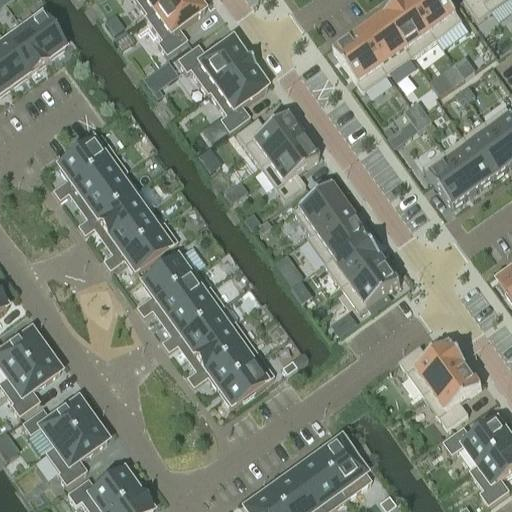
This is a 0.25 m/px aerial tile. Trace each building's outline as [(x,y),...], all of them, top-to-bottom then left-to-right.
[(12,0),(0,0),(0,3),(4,9),(14,2),(12,0)] [(121,0),(123,2),(125,0),(130,0),(145,20),(146,21),(174,0),(121,0)] [(145,20),(143,22),(161,46),(157,49),(166,61),(186,46),(178,35),(204,16),(192,0),(174,0),(146,21),(145,20)] [(442,0),(413,0),(407,4),(436,45),(443,55),(469,37),(461,27),(442,0)] [(510,0),(462,0),(460,1),(478,26),(511,1),(510,0)] [(407,4),(383,22),(412,63),(436,45),(407,4)] [(18,31),(21,35),(22,34),(46,67),(47,67),(64,54),(38,17),(20,30),(18,31)] [(383,22),(358,39),(387,80),(412,63),(383,22)] [(21,35),(5,47),(28,80),(27,81),(28,81),(29,81),(46,68),(47,67),(46,67),(22,34),(21,35)] [(358,39),(333,57),(362,98),(387,80),(358,39)] [(197,51),(176,66),(185,79),(189,76),(207,100),(209,99),(208,98),(250,68),(245,62),(245,63),(231,44),(205,63),(197,51)] [(0,78),(11,93),(27,81),(28,80),(5,47),(0,50),(0,78)] [(465,63),(454,70),(457,74),(464,84),(475,76),(465,63)] [(250,68),(208,98),(209,99),(225,122),(219,126),(228,138),(248,124),(240,112),(266,94),(253,75),(254,74),(250,68)] [(457,74),(450,79),(457,89),(464,84),(457,74)] [(0,100),(11,93),(0,78),(0,100)] [(468,91),(461,96),(468,106),(475,101),(468,91)] [(461,96),(454,101),(462,111),(468,106),(461,96)] [(417,108),(411,112),(418,122),(424,117),(417,108)] [(411,112),(404,117),(411,127),(418,122),(411,112)] [(511,121),(506,113),(484,129),(511,166),(511,121)] [(424,117),(418,122),(425,132),(431,127),(424,117)] [(256,125),(235,140),(260,174),(302,143),(286,120),(264,136),(256,125)] [(418,122),(411,127),(418,137),(425,132),(418,122)] [(484,129),(464,143),(493,184),(511,170),(511,166),(484,129)] [(57,172),(67,186),(70,191),(113,160),(100,142),(57,172)] [(302,143),(260,174),(283,207),(304,192),(296,181),(318,165),(302,143)] [(443,158),(472,199),(493,184),(464,143),(443,158)] [(443,158),(422,173),(451,214),(472,199),(443,158)] [(73,195),(83,208),(124,179),(124,180),(126,178),(113,160),(70,191),(67,186),(60,192),(66,200),(73,195)] [(83,208),(92,222),(95,226),(136,196),(124,180),(124,179),(83,208)] [(329,190),(292,217),(309,241),(310,242),(347,215),(329,190)] [(59,205),(66,200),(60,192),(53,197),(59,205)] [(149,214),(136,196),(95,226),(92,222),(85,227),(91,235),(98,230),(108,243),(149,214)] [(161,231),(149,214),(108,243),(118,257),(120,261),(161,232),(161,231)] [(309,241),(305,244),(306,245),(324,269),(364,240),(347,215),(310,242),(309,241)] [(84,240),(91,235),(85,227),(78,232),(84,240)] [(163,229),(161,231),(161,232),(120,261),(118,257),(110,262),(116,270),(123,265),(134,279),(176,248),(163,229)] [(364,240),(324,269),(341,294),(382,265),(381,263),(365,241),(364,240)] [(141,289),(151,303),(154,307),(195,278),(182,260),(141,289)] [(109,275),(116,270),(110,262),(103,267),(109,275)] [(382,265),(341,294),(359,319),(400,290),(382,265)] [(511,276),(498,287),(511,306),(511,276)] [(157,311),(166,325),(207,296),(207,295),(195,278),(154,307),(151,303),(144,308),(150,317),(157,311)] [(166,325),(176,338),(179,342),(214,317),(215,318),(222,313),(209,293),(207,295),(207,296),(166,325)] [(142,322),(150,317),(144,308),(136,313),(142,322)] [(182,347),(192,360),(226,335),(226,334),(215,318),(214,317),(179,342),(176,338),(169,343),(175,352),(182,347)] [(192,360),(201,373),(204,378),(247,347),(234,329),(226,334),(226,335),(192,360)] [(0,377),(5,384),(5,385),(44,357),(30,337),(2,357),(0,354),(0,377)] [(168,357),(175,352),(169,343),(162,349),(168,357)] [(259,364),(247,347),(204,378),(201,373),(194,379),(200,387),(207,382),(217,395),(259,364)] [(423,351),(399,368),(423,401),(466,371),(452,351),(452,352),(450,349),(431,362),(423,351)] [(45,356),(44,357),(5,385),(5,384),(0,387),(0,394),(12,410),(10,411),(18,423),(39,408),(31,398),(59,378),(55,372),(56,371),(54,368),(47,358),(45,356)] [(273,383),(259,364),(217,395),(230,414),(273,383)] [(281,374),(285,380),(295,373),(291,367),(281,374)] [(466,371),(423,401),(447,435),(471,418),(463,406),(481,393),(466,372),(466,371)] [(193,392),(200,387),(194,379),(187,384),(193,392)] [(39,435),(52,453),(52,454),(91,426),(77,406),(49,426),(42,416),(21,430),(29,442),(39,435)] [(78,467),(106,447),(102,441),(103,440),(101,437),(94,427),(93,425),(92,425),(91,426),(52,454),(52,453),(44,459),(45,460),(59,479),(57,480),(65,492),(86,477),(78,467)] [(464,434),(443,449),(452,461),(464,453),(477,472),(478,472),(511,447),(511,446),(498,427),(472,445),(464,434)] [(4,438),(0,440),(0,453),(10,446),(4,438)] [(327,454),(315,463),(345,506),(370,488),(339,445),(330,452),(329,451),(326,454),(327,454)] [(477,472),(469,477),(484,497),(480,500),(488,511),(489,511),(509,498),(501,486),(511,478),(511,447),(478,472),(477,472)] [(300,474),(291,480),(314,511),(336,511),(345,506),(315,463),(303,471),(302,471),(299,473),(300,474)] [(80,508),(82,511),(115,511),(137,497),(122,476),(94,496),(87,486),(66,501),(75,511),(80,508)] [(279,488),(267,497),(278,511),(314,511),(291,480),(282,486),(282,485),(279,488)] [(144,507),(137,497),(115,511),(150,511),(146,505),(144,507)] [(278,511),(267,497),(255,505),(252,507),(252,508),(246,511),(278,511)] [(379,511),(394,511),(395,511),(388,502),(378,509),(379,511)]
